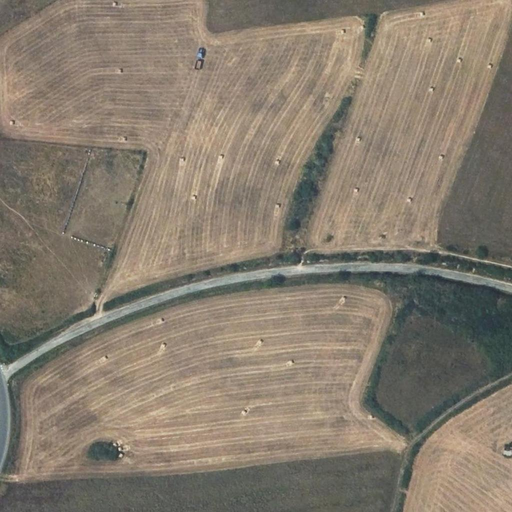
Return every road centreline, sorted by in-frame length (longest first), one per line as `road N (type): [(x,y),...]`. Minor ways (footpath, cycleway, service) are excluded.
road 1 (unclassified): [(1,382),(81,331),(249,276),(411,272),(511,291)]
road 2 (track): [(511,268),(432,250),(234,259),(106,298),(93,327)]
road 3 (track): [(388,511),(394,477),(420,432),(511,375)]
